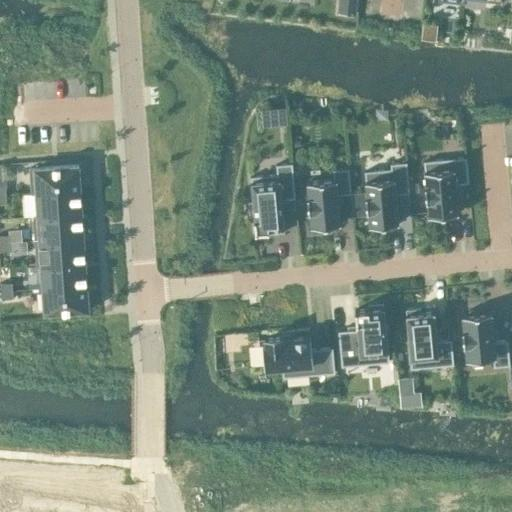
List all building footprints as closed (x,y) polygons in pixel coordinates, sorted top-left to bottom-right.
[(455,183),(469,182),(466,157),(424,161),(426,185),(425,185),(426,201),(428,201),(429,215),(435,215),(436,219),(452,217),(451,213),(458,213),(455,183)] [(409,192),(407,162),(391,163),(391,169),(365,171),(367,195),(365,195),(367,211),(368,211),(370,225),(374,225),(375,229),(394,227),(394,223),(398,223),(396,194),(409,192)] [(284,228),(282,199),(296,198),(292,163),(276,164),(277,174),(251,176),(253,201),(248,202),(250,216),(254,216),(255,218),(254,218),(255,231),(269,230),(269,229),(270,234),(284,232),(284,228)] [(79,164),(30,168),(31,193),(80,190),(79,164)] [(351,193),(349,168),(333,169),(334,179),(307,181),(309,196),(307,196),(309,212),(310,211),(312,226),(318,225),(318,230),(334,228),(334,224),(340,223),(337,194),(351,193)] [(82,214),(80,190),(31,193),(31,194),(36,193),(38,215),(33,216),(33,217),(82,214)] [(84,237),(82,214),(33,217),(35,241),(84,237)] [(0,235),(0,243),(10,243),(9,234),(0,235)] [(85,261),(84,237),(35,241),(36,265),(85,261)] [(0,251),(10,250),(10,243),(0,243),(0,251)] [(87,285),(85,261),(36,265),(36,266),(41,265),(43,288),(87,285)] [(0,283),(1,291),(13,290),(13,282),(0,283)] [(89,310),(87,285),(43,288),(44,313),(89,310)] [(14,298),(13,290),(1,291),(2,299),(14,298)] [(342,366),(389,361),(384,307),(383,303),(369,304),(369,309),(369,308),(355,309),(356,323),(357,322),(357,329),(339,331),(342,366)] [(407,314),(406,314),(411,368),(454,364),(451,339),(437,340),(435,311),(421,312),(421,308),(406,309),(407,314)] [(494,341),(491,312),(485,312),(485,308),(468,310),(469,314),(462,314),(464,329),(462,329),(464,345),(465,345),(467,359),(493,357),(494,366),(510,365),(508,340),(494,341)] [(310,349),(309,336),(283,338),(282,337),(265,338),(266,340),(264,340),(267,369),(282,367),(283,377),(335,372),(333,347),(310,349)]
